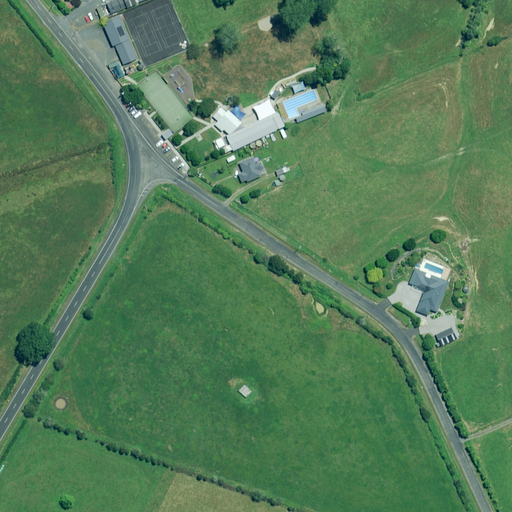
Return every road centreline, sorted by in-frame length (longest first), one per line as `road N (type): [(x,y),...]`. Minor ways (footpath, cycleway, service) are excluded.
road 1 (unclassified): [(488,511),(414,353),(388,323),(170,174),(135,164)]
road 2 (unclassified): [(135,164),(124,217),(0,430)]
road 3 (unclassified): [(32,0),(122,117),(135,164)]
